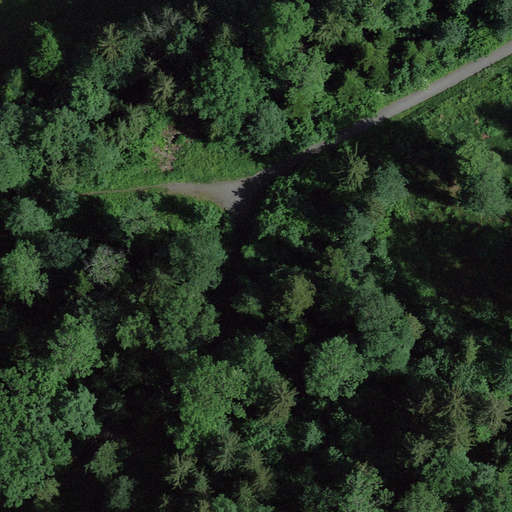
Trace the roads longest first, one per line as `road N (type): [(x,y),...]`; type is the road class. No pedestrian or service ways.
road 1 (track): [(0,218),(49,197),(99,189),(249,189),(511,44)]
road 2 (track): [(249,189),(244,259),(215,348),(190,394),(131,460),(104,511)]
